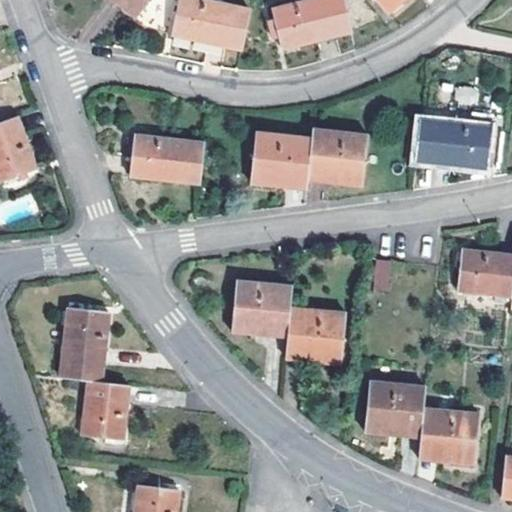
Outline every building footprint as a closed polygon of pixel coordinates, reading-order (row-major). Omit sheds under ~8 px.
[(112,0),(136,18),(148,0),(112,0)] [(240,51),(250,7),(216,0),(180,0),(173,35),(240,51)] [(351,32),(343,0),(304,0),(272,8),(283,48),(351,32)] [(403,0),(377,0),(388,13),(403,0)] [(0,180),(37,168),(19,117),(0,123),(0,180)] [(489,125),(421,118),(416,161),(484,168),(489,125)] [(369,134),(313,129),(312,137),(307,179),(363,185),(369,134)] [(251,182),(306,188),(307,179),(312,137),(257,131),(251,182)] [(199,184),(205,142),(135,134),(130,175),(199,184)] [(511,253),(462,248),(458,290),(511,295),(511,253)] [(389,260),(379,259),(373,259),(371,288),(386,289),(389,260)] [(291,307),(293,285),(236,279),(231,331),(287,337),(291,307)] [(87,379),(100,381),(109,311),(69,306),(60,375),(87,379)] [(345,312),(291,307),(287,337),(285,357),(339,362),(345,312)] [(121,439),(129,384),(100,381),(87,379),(80,433),(121,439)] [(423,407),(425,385),(370,380),(366,433),(420,438),(423,407)] [(478,412),(423,407),(420,438),(418,459),(474,464),(478,412)] [(511,454),(505,454),(500,498),(511,499),(511,454)] [(139,486),(135,511),(177,511),(180,491),(139,486)]
